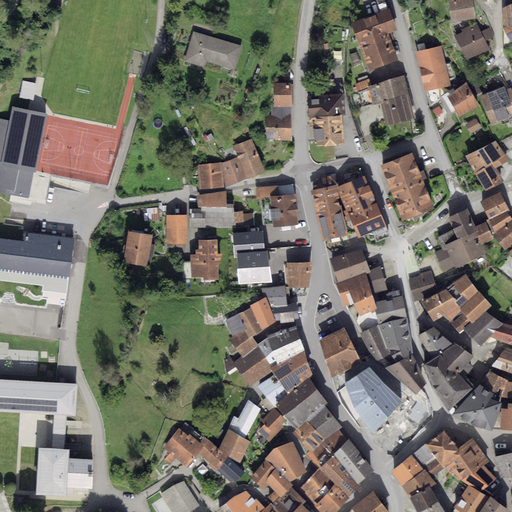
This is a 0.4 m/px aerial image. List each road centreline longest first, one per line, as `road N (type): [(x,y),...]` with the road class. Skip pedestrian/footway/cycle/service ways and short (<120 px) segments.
road 1 (residential): [(98,511),(103,445),(70,362),(94,211)]
road 2 (residential): [(304,172),(94,211)]
road 3 (residential): [(320,277),(312,346),(339,411),(381,470)]
road 4 (residential): [(308,0),(299,92),(304,172)]
road 5 (residential): [(320,277),(366,358),(413,395),(429,398)]
road 6 (residential): [(399,255),(429,398)]
road 7 (residential): [(393,0),(435,135)]
